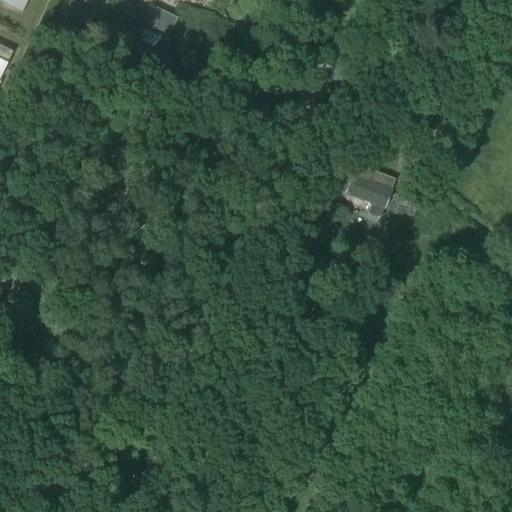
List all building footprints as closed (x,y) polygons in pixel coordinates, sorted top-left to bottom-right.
[(1,0),(2,0),(22,10),(21,12),(21,13),(27,0),(1,0)] [(150,6),(141,23),(168,36),(177,19),(150,6)] [(0,71),(2,67),(5,68),(12,53),(0,46),(0,71)] [(352,175),(344,195),(362,202),(359,209),(380,218),(382,210),(383,211),(391,191),(390,190),(394,181),(361,167),(357,177),(352,175)] [(21,286),(0,302),(0,309),(11,325),(36,306),(21,286)] [(295,407),(306,397),(299,388),(299,387),(288,376),(274,390),(285,401),(287,399),(295,407)]
